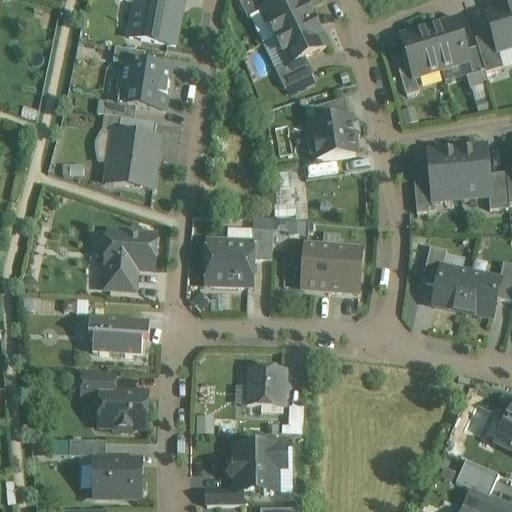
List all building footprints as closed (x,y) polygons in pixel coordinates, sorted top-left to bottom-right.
[(133,0),(126,42),(176,51),(184,5),(155,0),(133,0)] [(272,0),(243,0),(238,3),(248,21),(263,14),(262,13),(276,6),(272,0)] [(288,0),(276,6),(262,13),(263,14),(275,40),(313,22),(302,0),(288,0)] [(511,5),(499,10),(500,13),(486,17),(492,36),(498,55),(499,55),(511,50),(511,5)] [(313,22),(275,40),(288,66),(289,68),(305,60),(326,49),(313,22)] [(456,23),(429,32),(441,72),(468,64),(469,64),(466,53),(456,23)] [(429,32),(401,40),(410,70),(413,81),(415,80),(441,72),(429,32)] [(492,36),(475,41),(477,50),(485,74),(485,76),(503,71),(499,55),(498,55),(492,36)] [(477,50),(466,53),(469,64),(468,64),(472,78),(485,74),(477,50)] [(305,60),(289,68),(288,66),(275,73),(285,92),(314,78),(305,60)] [(173,72),(122,65),(115,110),(166,118),(173,72)] [(410,70),(399,74),(406,99),(419,95),(415,80),(413,81),(410,70)] [(345,102),(314,111),(317,127),(348,122),(345,102)] [(157,126),(121,121),(119,136),(154,141),(157,126)] [(317,127),(311,128),(313,141),(312,142),(308,147),(310,158),(315,162),(316,162),(316,164),(357,158),(354,143),(355,142),(359,138),(358,126),(351,122),(348,122),(317,127)] [(119,136),(113,135),(105,186),(153,193),(160,142),(154,141),(119,136)] [(485,151),(457,153),(462,201),(488,199),(490,198),(488,178),(485,151)] [(457,153),(429,156),(431,179),(434,204),(435,204),(462,201),(457,153)] [(506,177),(488,178),(490,198),(488,199),(490,214),(509,212),(509,208),(506,177)] [(431,179),(414,181),(417,217),(436,215),(435,204),(434,204),(431,179)] [(273,234),(253,234),(253,246),(254,246),(253,264),(272,264),(273,234)] [(156,240),(108,236),(107,250),(103,253),(103,262),(106,267),(106,269),(110,270),(109,278),(133,280),(134,271),(138,268),(142,268),(146,272),(154,273),(156,240)] [(253,246),(207,245),(207,264),(211,265),(210,289),(252,291),(253,264),(254,246),(253,246)] [(347,252),(306,249),(302,293),(343,296),(347,252)] [(447,254),(430,251),(422,286),(438,289),(442,270),(443,270),(447,254)] [(362,253),(347,252),(343,296),(358,297),(362,253)] [(511,268),(503,267),(500,283),(501,283),(497,302),(511,305),(511,268)] [(443,270),(442,270),(438,289),(433,309),(463,316),(471,277),(443,270)] [(500,283),(471,277),(463,316),(492,322),(497,302),(501,283),(500,283)] [(109,278),(106,278),(105,292),(135,294),(136,280),(133,280),(109,278)] [(144,326),(91,323),(90,336),(94,336),(93,356),(142,360),(144,326)] [(285,374),(249,372),(247,408),(283,410),(285,374)] [(115,379),(84,377),(83,400),(103,400),(103,395),(114,396),(115,379)] [(114,396),(103,395),(103,400),(103,403),(98,407),(98,417),(102,421),(101,429),(116,430),(119,433),(129,433),(132,430),(145,431),(147,397),(114,396)] [(287,407),(287,435),(303,436),(304,408),(287,407)] [(511,413),(508,422),(509,422),(506,430),(505,429),(496,446),(511,454),(511,413)] [(197,418),(197,433),(212,433),(212,418),(197,418)] [(106,444),(70,444),(70,459),(106,460),(106,444)] [(287,474),(286,451),(235,451),(236,464),(233,464),(228,469),(228,478),(233,482),(236,482),(236,493),(236,495),(243,495),(251,495),(253,493),(260,493),(264,497),(272,497),(277,493),(277,474),(287,474)] [(465,462),(456,484),(491,498),(499,476),(465,462)] [(141,465),(95,464),(95,500),(140,501),(140,499),(144,494),(145,484),(141,480),(141,465)] [(236,495),(236,493),(207,494),(207,509),(242,508),(242,509),(243,509),(243,495),(236,495)] [(511,511),(511,510),(473,493),(464,511),(511,511)]
